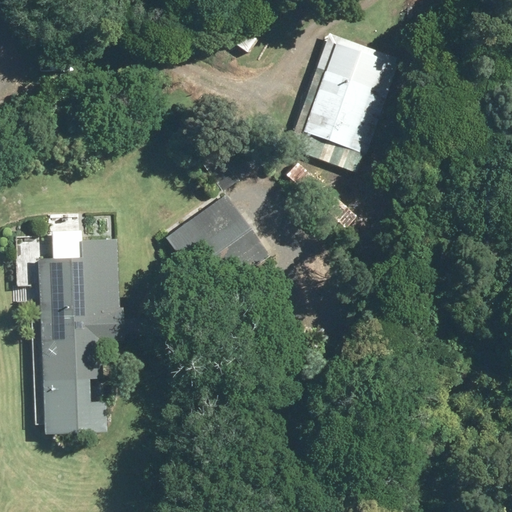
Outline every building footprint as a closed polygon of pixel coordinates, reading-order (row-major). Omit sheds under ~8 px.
[(7,0),(0,0),(0,19),(12,16),(7,0)] [(403,64),(329,37),(290,146),(363,173),(403,64)] [(335,194),(299,164),(287,178),(323,208),(335,194)] [(269,253),(224,194),(166,239),(211,297),(269,253)] [(118,433),(117,241),(83,241),(83,235),(18,235),(18,291),(34,291),(34,434),(118,433)]
